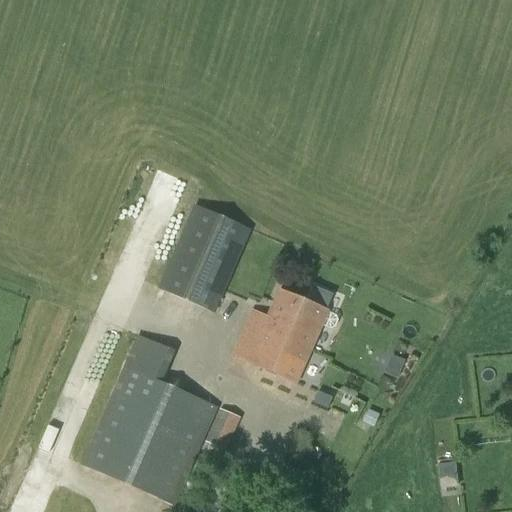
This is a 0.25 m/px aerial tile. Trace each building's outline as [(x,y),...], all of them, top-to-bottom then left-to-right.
[(215,315),(251,232),(194,207),(157,289),(215,315)] [(266,318),(246,363),(295,385),(300,373),(303,366),(307,356),(310,350),(321,326),(329,330),(334,328),(337,321),(335,316),(327,313),(327,312),(279,290),(277,293),(266,318)] [(175,508),(218,409),(164,385),(175,353),(136,335),(79,466),(175,508)] [(226,452),(240,418),(219,409),(205,443),(226,452)] [(463,487),(459,464),(441,466),(444,490),(463,487)]
